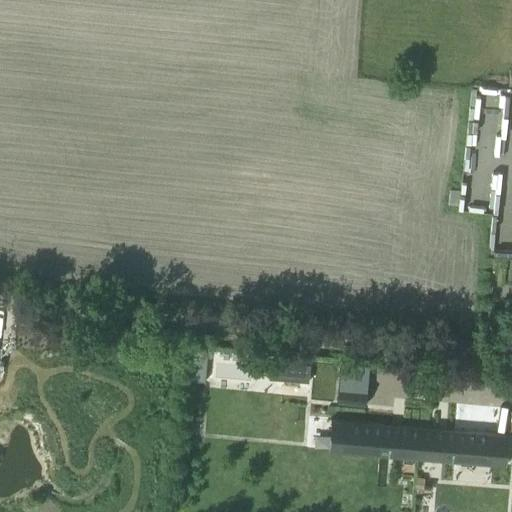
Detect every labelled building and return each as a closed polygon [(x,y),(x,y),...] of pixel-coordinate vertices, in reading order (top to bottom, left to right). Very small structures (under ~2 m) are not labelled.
[(511,91),(466,87),(461,143),(511,148),(511,91)] [(457,205),(459,190),(449,189),(447,203),(457,205)] [(511,192),(495,192),(494,218),(511,218),(511,192)] [(488,311),(486,327),(510,329),(511,312),(488,311)] [(269,361),(268,379),(308,383),(309,365),(269,361)] [(441,393),(460,393),(460,383),(441,383),(441,393)] [(366,389),(338,386),(336,403),(364,406),(366,389)] [(419,427),(342,421),(339,453),(416,460),(419,427)] [(496,434),(419,427),(416,460),(493,467),(496,434)]
